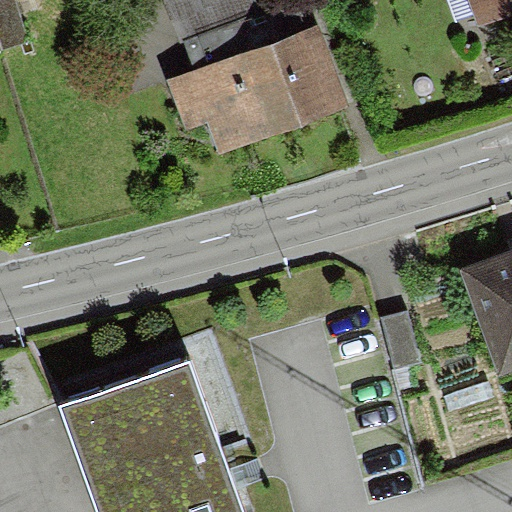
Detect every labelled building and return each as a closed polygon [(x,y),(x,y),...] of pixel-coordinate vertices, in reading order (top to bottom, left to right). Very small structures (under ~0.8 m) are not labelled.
[(0,0),(0,48),(27,40),(14,0),(0,0)] [(260,0),(164,0),(180,44),(185,42),(195,69),(275,41),(260,0)] [(511,0),(466,0),(476,28),(511,16),(511,0)] [(195,69),(169,78),(189,133),(208,126),(218,154),(349,107),(319,25),(275,41),(195,69)] [(511,261),(470,276),(500,365),(511,360),(511,261)] [(244,511),(192,358),(57,404),(94,511),(244,511)]
